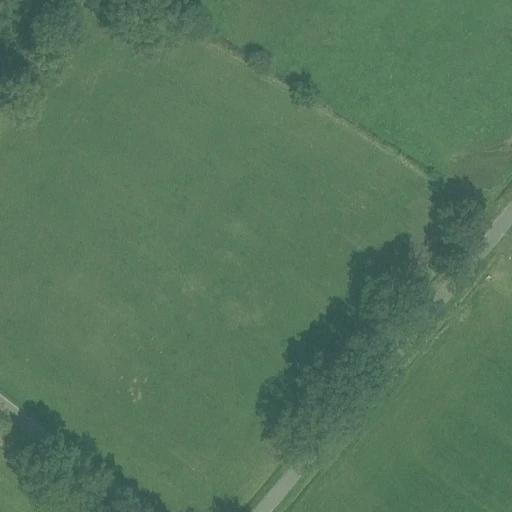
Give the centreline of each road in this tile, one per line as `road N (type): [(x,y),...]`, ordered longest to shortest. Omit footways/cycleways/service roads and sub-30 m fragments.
road 1 (unclassified): [(262,511),(511,214)]
road 2 (unclassified): [(145,511),(0,403)]
